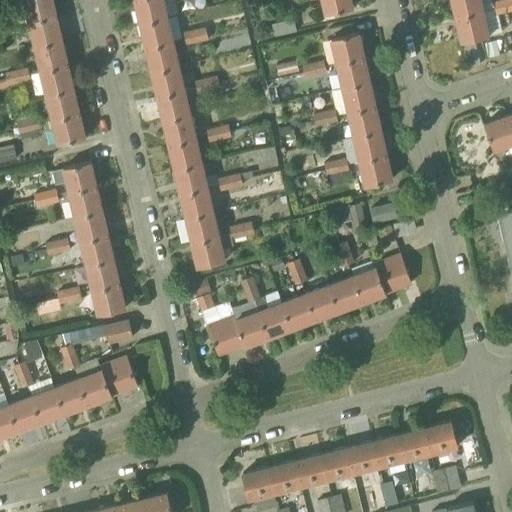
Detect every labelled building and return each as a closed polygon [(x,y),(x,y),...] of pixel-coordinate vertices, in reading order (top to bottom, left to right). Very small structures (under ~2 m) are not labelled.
[(10,0),(14,16),(23,14),(19,0),(10,0)] [(22,0),(28,21),(55,14),(52,0),(22,0)] [(167,16),(163,0),(133,0),(138,22),(167,16)] [(349,0),(321,0),(324,14),(351,8),(349,0)] [(450,0),(454,17),(481,11),(478,0),(450,0)] [(505,11),(503,0),(492,3),(494,14),(505,11)] [(511,0),(502,0),(503,0),(505,11),(511,9),(511,0)] [(481,11),(454,17),(460,42),(487,36),(481,11)] [(55,14),(28,21),(34,45),(61,39),(55,14)] [(173,40),(167,16),(138,22),(144,47),(173,40)] [(14,18),(4,20),(7,33),(18,31),(14,18)] [(296,32),(293,19),(271,24),(274,37),(296,32)] [(504,39),(511,36),(511,23),(500,26),(504,39)] [(193,29),(196,42),(208,39),(204,26),(193,29)] [(196,42),(193,29),(182,32),(185,45),(196,42)] [(336,63),(362,57),(356,32),(330,38),(336,63)] [(61,39),(34,45),(39,70),(67,63),(61,39)] [(173,40),(144,47),(150,71),(179,64),(173,40)] [(495,41),(483,44),(486,57),(498,55),(495,41)] [(362,57),(336,63),(341,88),(368,81),(362,57)] [(278,76),(298,71),(295,59),(275,64),(278,76)] [(311,62),(314,75),(326,72),(322,59),(311,62)] [(314,75),(311,62),(300,65),(303,77),(314,75)] [(73,88),(67,63),(39,70),(45,94),(73,88)] [(179,64),(150,71),(156,95),(184,88),(179,64)] [(26,66),(15,69),(19,82),(30,80),(26,66)] [(19,82),(15,69),(4,71),(7,85),(19,82)] [(205,77),(208,90),(219,88),(216,75),(205,77)] [(208,90),(205,77),(193,80),(196,93),(208,90)] [(373,106),(368,81),(341,88),(347,112),(373,106)] [(73,88),(45,94),(51,119),(79,112),(73,88)] [(184,88),(156,95),(162,119),(190,113),(184,88)] [(379,130),(373,106),(347,112),(352,136),(379,130)] [(333,108),(322,111),(326,124),(337,121),(333,108)] [(326,124),(322,111),(312,113),(314,127),(326,124)] [(79,112),(51,119),(57,144),(84,137),(79,112)] [(190,113),(162,119),(168,144),(196,137),(190,113)] [(27,118),(30,131),(41,128),(38,115),(27,118)] [(511,143),(511,128),(507,115),(483,123),(493,150),(511,143)] [(30,131),(27,118),(16,120),(19,133),(30,131)] [(227,123),(216,126),(219,139),(230,136),(227,123)] [(219,139),(216,126),(205,129),(208,142),(219,139)] [(379,130),(352,136),(358,161),(385,155),(379,130)] [(202,161),(196,137),(168,144),(174,168),(202,161)] [(13,144),(0,147),(0,163),(17,160),(13,144)] [(390,180),(385,155),(358,161),(364,186),(390,180)] [(345,156),(334,159),(337,173),(348,170),(345,156)] [(337,173),(334,159),(323,161),(326,175),(337,173)] [(68,192),(96,185),(90,160),(62,167),(63,168),(52,170),(55,184),(66,181),(68,192)] [(206,177),(202,161),(174,168),(179,192),(218,183),(217,178),(216,175),(206,177)] [(228,175),(231,188),(242,185),(239,172),(228,175)] [(228,175),(217,178),(218,183),(220,191),(231,188),(228,175)] [(297,177),(288,179),(291,189),(300,186),(297,177)] [(218,183),(179,192),(185,217),(213,210),(209,193),(220,191),(218,183)] [(102,210),(96,185),(68,192),(74,216),(102,210)] [(44,190),(47,204),(58,201),(55,188),(44,190)] [(47,204),(44,190),(33,193),(36,206),(47,204)] [(345,206),(349,221),(353,235),(369,229),(361,202),(345,206)] [(392,203),(370,208),(373,221),(395,216),(392,203)] [(102,210),(74,216),(80,241),(108,234),(102,210)] [(213,210),(185,217),(191,241),(219,234),(213,210)] [(511,210),(496,214),(497,215),(500,214),(511,265),(511,210)] [(250,221),(239,224),(242,236),(254,234),(250,221)] [(242,236),(239,224),(228,226),(229,232),(231,239),(242,236)] [(389,224),(377,229),(382,243),(395,237),(389,224)] [(382,243),(377,229),(365,233),(368,245),(382,243)] [(219,234),(191,241),(197,266),(225,259),(222,248),(232,245),(231,239),(229,232),(219,234)] [(114,258),(108,234),(80,241),(86,265),(114,258)] [(56,239),(58,252),(69,250),(67,237),(56,239)] [(58,252),(56,239),(45,242),(47,255),(58,252)] [(337,256),(350,251),(345,240),(333,245),(337,256)] [(354,261),(350,251),(337,256),(342,267),(354,261)] [(400,253),(375,263),(386,292),(411,283),(400,253)] [(120,282),(114,258),(86,265),(92,289),(120,282)] [(291,274),(302,269),(298,258),(286,262),(291,274)] [(282,260),(271,263),(273,270),(285,267),(282,260)] [(375,267),(353,275),(363,302),(385,294),(385,292),(386,292),(375,263),(374,263),(375,267)] [(26,286),(49,282),(46,267),(23,272),(26,286)] [(302,269),(291,274),(295,286),(301,284),(307,282),(302,269)] [(244,292),(256,286),(251,275),(239,281),(244,292)] [(314,279),(307,282),(301,284),(305,293),(315,320),(339,311),(329,284),(326,275),(314,279)] [(363,302),(353,275),(329,284),(339,311),(363,302)] [(206,278),(192,283),(196,295),(210,290),(206,278)] [(120,282),(92,289),(98,314),(126,307),(120,282)] [(67,288),(70,301),(81,298),(78,285),(67,288)] [(256,286),(244,292),(248,303),(261,298),(256,286)] [(70,301),(67,288),(56,290),(59,303),(70,301)] [(196,297),(200,310),(213,305),(208,293),(196,297)] [(305,293),(281,302),(291,329),(315,320),(305,293)] [(281,302),(257,311),(267,338),(291,329),(281,302)] [(267,338),(257,311),(234,319),(233,316),(231,316),(242,345),(244,344),(245,346),(267,338)] [(242,345),(231,316),(207,325),(217,354),(242,345)] [(128,319),(105,324),(109,343),(133,337),(128,319)] [(3,323),(7,340),(18,337),(14,321),(3,323)] [(87,328),(70,332),(72,342),(72,343),(106,334),(104,325),(87,328)] [(0,355),(15,352),(18,337),(7,340),(0,341),(0,355)] [(72,342),(59,347),(63,358),(76,353),(72,342)] [(76,353),(63,358),(68,369),(80,364),(76,353)] [(101,365),(102,368),(111,393),(137,384),(126,355),(101,365)] [(17,375),(29,370),(24,360),(12,365),(17,375)] [(111,393),(102,368),(79,377),(88,403),(112,394),(111,393)] [(29,370),(17,375),(21,386),(33,381),(29,370)] [(88,403),(79,377),(55,386),(65,412),(88,403)] [(55,386),(31,395),(41,421),(65,412),(55,386)] [(41,421),(31,395),(7,404),(17,430),(41,421)] [(7,404),(0,406),(0,436),(17,430),(7,404)] [(451,421),(424,428),(431,454),(458,447),(451,421)] [(431,454),(424,428),(398,435),(405,461),(431,454)] [(405,461),(398,435),(372,441),(379,467),(405,461)] [(372,441),(346,448),(352,474),(379,467),(372,441)] [(352,474),(346,448),(320,454),(326,481),(352,474)] [(326,481),(320,454),(293,461),(300,487),(326,481)] [(300,487),(293,461),(267,468),(274,494),(300,487)] [(441,468),(444,479),(447,490),(459,487),(453,465),(441,468)] [(274,494),(267,468),(241,474),(247,501),(274,494)] [(444,479),(441,468),(429,471),(432,482),(444,479)] [(447,490),(444,479),(432,482),(435,494),(447,490)] [(392,492),(389,481),(376,484),(379,496),(392,492)] [(141,498),(144,511),(171,511),(166,492),(141,498)] [(392,492),(379,496),(382,507),(395,503),(392,492)] [(339,505),(336,494),(324,497),(327,509),(339,505)] [(327,511),(327,509),(324,497),(311,501),(314,511),(327,511)] [(144,511),(141,498),(117,504),(119,511),(144,511)] [(475,511),(473,501),(438,509),(438,511),(475,511)]
